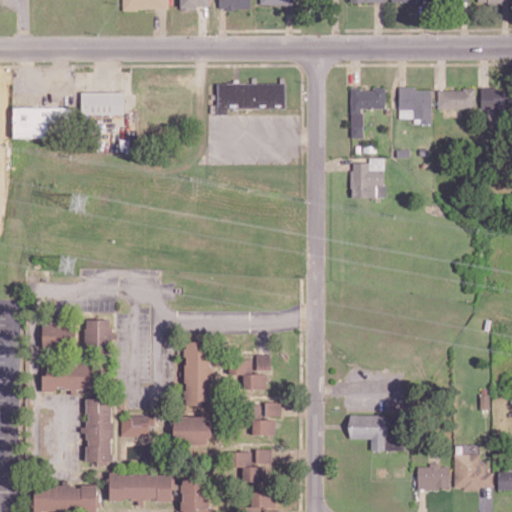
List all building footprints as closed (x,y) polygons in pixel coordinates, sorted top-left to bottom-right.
[(139,9),(124,9),(124,0),(170,0),(170,7),(139,7),(139,9)] [(197,8),(192,9),(192,8),(190,8),(190,9),(185,9),(185,8),(182,8),(182,6),(182,0),(210,0),(210,5),(199,5),(199,6),(197,6),(197,8)] [(238,9),(227,9),(227,7),(220,7),(220,0),(252,0),(252,7),(238,7),(238,9)] [(287,82),(287,107),(238,107),(238,109),(234,109),(234,107),(229,107),(229,114),(218,114),(218,112),(211,112),(211,103),(218,103),(218,82),(228,82),(233,82),(233,81),(235,81),(235,79),(240,79),(240,81),(242,81),(242,82),(247,82),(253,82),(253,77),(257,77),(257,82),(281,82),(281,76),(286,76),(286,82),(287,82)] [(433,89),(433,123),(422,123),(422,118),(415,118),(415,108),(400,108),(400,86),(417,86),(417,89),(433,89)] [(482,87),(498,86),(498,90),(511,90),(511,108),(504,108),(504,112),(495,112),(495,108),(482,108),(482,87)] [(364,136),(352,136),(352,112),(351,112),(352,87),(362,87),(362,89),(374,89),(374,87),(386,87),(386,107),(374,107),(374,108),(372,108),(372,107),(362,107),(362,111),(364,111),(364,136)] [(476,87),(477,107),(439,108),(439,89),(465,89),(465,87),(476,87)] [(125,91),(125,113),(82,113),(82,91),(125,91)] [(45,137),(40,137),(40,138),(37,138),(37,136),(34,136),(34,137),(32,137),(30,137),(30,139),(26,139),(26,137),(13,137),(13,109),(14,109),(14,107),(20,107),(20,106),(28,106),(28,107),(45,107),(45,106),(50,106),(58,106),(74,106),(74,134),(45,134),(45,137)] [(387,196),(378,196),(355,196),(355,197),(353,197),(353,187),(351,187),(351,169),(354,169),(354,161),(370,162),(370,169),(384,169),(384,183),(387,183),(387,196)] [(44,323),(51,323),(51,320),(58,320),(58,316),(65,316),(65,320),(71,320),(71,323),(77,323),(76,341),(72,341),(72,344),(50,344),(50,341),(44,341),(44,323)] [(118,337),(113,337),(113,351),(88,351),(88,341),(86,341),(86,327),(88,327),(88,318),(111,318),(111,326),(113,326),(113,332),(118,332),(118,337)] [(211,400),(200,400),(200,404),(187,404),(187,397),(185,397),(185,389),(187,389),(188,382),(185,382),(186,363),(188,363),(188,356),(186,356),(186,347),(188,347),(188,340),(200,341),(200,345),(211,346),(211,368),(213,368),(213,378),(211,378),(211,400)] [(272,369),(258,369),(258,353),(272,353),(272,369)] [(267,373),(267,388),(244,388),(244,373),(230,373),(230,358),(253,358),(253,373),(267,373)] [(57,390),(43,390),(43,373),(47,373),(47,362),(67,362),(67,360),(83,360),(83,362),(102,362),(102,374),(106,374),(106,391),(92,391),(92,386),(84,386),(84,388),(77,388),(77,393),(73,393),(73,387),(66,387),(66,385),(57,385),(57,390)] [(114,460),(108,460),(108,462),(98,462),(98,460),(87,460),(87,445),(90,445),(90,438),(87,438),(87,431),(82,431),(82,426),(87,426),(87,419),(89,419),(89,413),(87,413),(87,397),(115,397),(115,405),(112,405),(112,421),(114,421),(114,436),(112,436),(112,453),(114,453),(114,460)] [(282,415),(266,415),(266,401),(282,401),(282,415)] [(276,418),(276,434),(253,433),(253,418),(243,418),(243,403),(262,404),(262,418),(276,418)] [(406,448),(386,448),(381,450),(379,451),(379,450),(372,449),(372,437),(351,437),(349,425),(351,413),(407,414),(406,448)] [(155,414),(155,425),(149,425),(149,435),(121,435),(121,418),(132,418),(132,414),(155,414)] [(208,443),(179,443),(179,437),(174,437),(174,415),(213,415),(213,420),(214,420),(214,433),(212,433),(212,437),(208,437),(208,443)] [(272,448),(272,462),(256,461),(256,448),(272,448)] [(266,465),(266,480),(243,480),(243,465),(228,465),(228,450),(252,450),(252,465),(266,465)] [(493,471),(493,486),(480,486),(480,488),(465,488),(465,486),(455,486),(455,465),(455,453),(481,452),(481,460),(487,460),(487,471),(493,471)] [(450,465),(451,485),(437,485),(437,488),(419,488),(419,465),(431,465),(431,462),(440,462),(440,463),(441,463),(441,465),(450,465)] [(511,470),(511,488),(499,488),(499,470),(511,470)] [(174,500),(158,500),(158,497),(150,497),(150,499),(144,499),(144,504),(139,504),(139,499),(132,499),(132,497),(125,497),(125,499),(111,499),(111,485),(107,485),(107,477),(110,477),(110,471),(119,471),(119,473),(134,473),(134,471),(148,471),(148,473),(165,473),(165,471),(173,471),(173,477),(175,477),(175,488),(173,488),(173,498),(174,498),(174,500)] [(185,511),(185,509),(182,509),(182,500),(184,500),(184,491),(181,491),(181,483),(184,483),(184,477),(196,477),(196,481),(208,481),(208,501),(210,501),(210,509),(212,509),(212,511),(185,511)] [(97,484),(97,495),(100,495),(100,505),(97,505),(97,511),(90,511),(90,509),(80,509),(80,511),(55,511),(55,509),(42,509),(42,511),(35,511),(35,506),(32,506),(32,499),(35,499),(35,483),(50,483),(50,486),(56,486),(56,483),(63,483),(63,478),(69,478),(69,484),(76,484),(76,486),(82,486),(82,484),(97,484)] [(261,506),(261,511),(242,511),(242,506),(253,506),(253,490),(276,490),(276,506),(267,506),(267,507),(264,507),(264,506),(261,506)]
